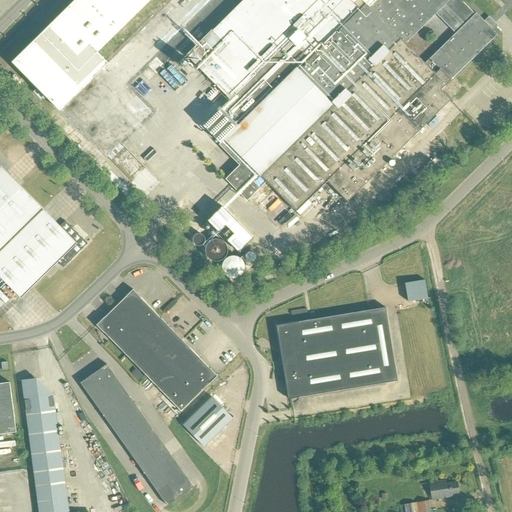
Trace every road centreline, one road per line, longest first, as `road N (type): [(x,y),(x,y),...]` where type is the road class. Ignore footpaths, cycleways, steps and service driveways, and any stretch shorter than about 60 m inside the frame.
road 1 (unclassified): [(229,331),(250,311),(422,230),(511,142)]
road 2 (track): [(427,225),(493,511)]
road 3 (unclassified): [(0,96),(143,243)]
road 4 (unclassified): [(234,511),(261,382),(255,357),(229,331)]
road 5 (unclassified): [(143,243),(57,323),(0,340)]
road 6 (unclassified): [(143,243),(229,331)]
